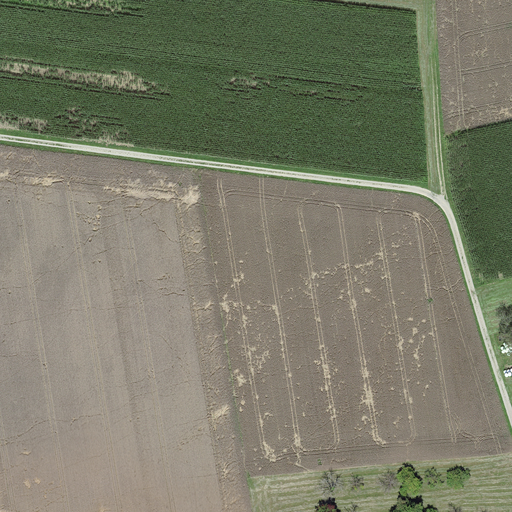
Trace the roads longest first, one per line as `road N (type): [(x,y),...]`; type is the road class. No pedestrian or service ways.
road 1 (track): [(511,395),(449,211),(431,194),(0,138)]
road 2 (track): [(449,211),(430,23)]
